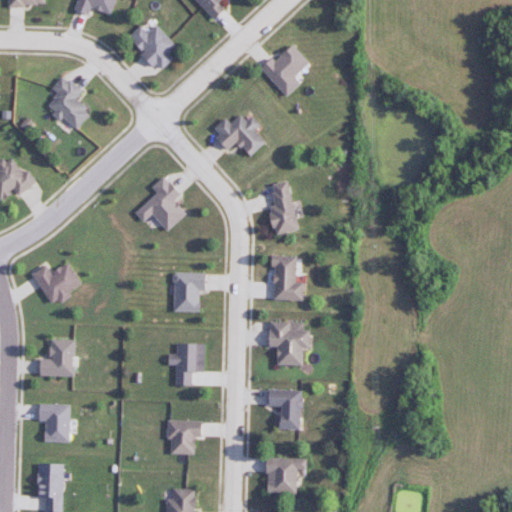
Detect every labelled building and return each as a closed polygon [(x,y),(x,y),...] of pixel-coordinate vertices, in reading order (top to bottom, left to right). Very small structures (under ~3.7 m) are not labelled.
[(86,16),(89,7),(109,15),(114,0),(75,0),(72,11),(86,16)] [(216,1),(216,0),(193,0),(209,19),(222,9),(216,1)] [(170,59),(164,53),(173,46),(155,25),(145,34),(138,26),(126,37),(156,71),(170,59)] [(259,69),(277,90),(306,63),(287,43),(259,69)] [(49,90),(54,93),(44,108),(74,129),(87,110),(72,100),(79,91),(59,76),(49,90)] [(262,144),(250,130),(256,125),(248,116),(242,121),(237,115),(226,124),(222,119),(208,131),(224,150),(235,142),(247,157),(262,144)] [(0,202),(31,182),(23,171),(19,174),(7,156),(0,161),(0,202)] [(164,231),(184,215),(171,199),(175,195),(160,177),(148,186),(154,194),(132,212),(140,222),(150,214),(164,231)] [(265,207),(269,233),(293,229),(284,180),(267,183),(271,206),(265,207)] [(297,281),(290,281),(290,256),(268,256),(268,300),(297,300),(297,281)] [(28,274),(48,305),(79,285),(64,262),(47,273),(42,265),(28,274)] [(170,311),(199,311),(199,272),(170,272),(170,311)] [(298,346),(304,347),(304,321),(265,320),(264,345),(273,345),(273,363),(297,364),(298,346)] [(70,375),(71,339),(46,338),(46,356),(35,356),(35,374),(70,375)] [(202,343),(174,342),(174,354),(166,354),(166,363),(173,363),(173,384),(189,385),(190,370),(202,371),(202,343)] [(275,428),(295,429),(296,388),(263,388),(263,405),(275,405),(275,428)] [(65,441),(66,403),(35,403),(34,419),(41,419),(41,441),(65,441)] [(191,453),(191,436),(197,436),(197,419),(165,420),(166,454),(191,453)] [(261,492),(291,493),(292,469),(301,469),(302,458),(262,457),(261,492)] [(59,511),(59,462),(33,462),(33,496),(41,496),(41,511),(59,511)] [(190,511),(191,489),(171,488),(170,498),(164,498),(163,511),(190,511)]
